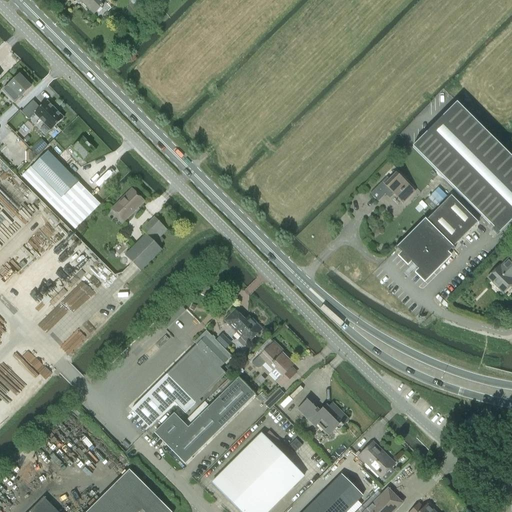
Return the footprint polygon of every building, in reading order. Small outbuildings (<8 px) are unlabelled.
[(80,0),(88,8),(91,6),(97,12),(106,3),(105,2),(106,0),(80,0)] [(143,6),(136,0),(132,0),(130,3),(138,11),(143,6)] [(15,103),(31,87),(19,76),(4,91),(15,103)] [(51,131),(63,118),(47,102),(40,108),(33,101),(21,112),(29,120),(35,114),(51,131)] [(511,220),(511,157),(457,103),(412,147),(499,234),(511,220)] [(25,142),(31,148),(37,142),(32,136),(25,142)] [(79,156),(84,162),(95,151),(83,139),(72,149),(75,153),(73,155),(77,158),(79,156)] [(41,140),(30,150),(36,157),(37,158),(48,147),(41,140)] [(75,230),(100,205),(48,152),(22,177),(52,207),(75,230)] [(394,195),(403,204),(414,192),(396,174),(390,180),(387,178),(370,194),(378,202),(386,194),(391,198),(394,195)] [(112,210),(124,222),(143,202),(132,190),(112,210)] [(396,247),(394,249),(396,251),(397,249),(421,273),(427,273),(451,249),(452,251),(455,249),(453,247),(477,223),(451,196),(426,221),(425,219),(397,247),(396,247)] [(125,256),(140,272),(162,250),(154,243),(167,230),(154,218),(141,231),(146,235),(125,256)] [(511,255),(500,268),(499,267),(487,278),(503,293),(511,284),(511,279),(511,278),(511,255)] [(194,291),(206,297),(210,288),(198,282),(194,291)] [(235,311),(224,321),(247,344),(262,330),(248,316),(244,320),(235,311)] [(166,375),(131,410),(149,428),(174,403),(185,414),(195,404),(225,374),(220,368),(231,357),(206,331),(194,343),(196,345),(166,375)] [(293,365),(282,354),(284,353),(274,342),(259,357),(259,356),(251,364),(255,368),(258,369),(261,368),(265,363),(270,367),(271,366),(282,376),(276,382),(281,387),(296,373),(291,368),(293,365)] [(154,433),(185,464),(255,395),(238,378),(188,428),(174,414),(154,433)] [(264,404),(269,409),(285,395),(279,388),(267,399),(268,400),(264,404)] [(294,425),(303,417),(294,408),(298,404),(290,395),(277,408),(294,425)] [(341,428),(348,421),(331,404),(328,407),(326,405),(319,412),(307,400),(297,409),(315,427),(317,425),(328,437),(339,425),(341,428)] [(469,427),(478,418),(473,413),(464,422),(469,427)] [(212,483),(239,511),(267,511),(304,477),(287,460),(292,455),(268,432),(264,436),(261,434),(212,483)] [(384,457),(386,456),(373,443),(358,457),(380,479),(393,466),(384,457)] [(341,475),(303,511),(346,511),(362,496),(341,475)] [(364,511),(393,511),(402,504),(388,489),(364,511)] [(57,511),(43,498),(28,511),(57,511)]
